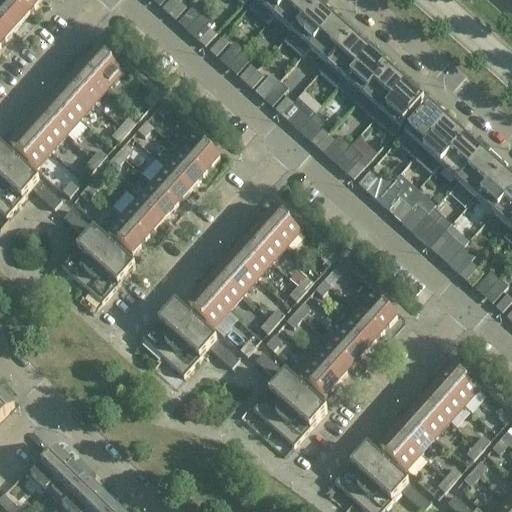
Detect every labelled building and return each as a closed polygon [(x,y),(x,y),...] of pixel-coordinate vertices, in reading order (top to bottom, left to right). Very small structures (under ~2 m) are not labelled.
[(27,17),(7,0),(0,0),(0,22),(13,33),(27,17)] [(39,0),(7,0),(27,17),(41,2),(39,0)] [(168,17),(180,4),(174,0),(172,0),(162,11),(168,17)] [(268,26),(291,0),(258,0),(250,10),(268,26)] [(291,0),(275,19),(292,35),(314,10),(306,3),(307,1),(306,0),(291,0)] [(168,17),(175,23),(186,10),(180,4),(168,17)] [(195,7),(180,22),(199,40),(213,25),(195,7)] [(310,51),(333,24),(324,16),(323,18),(314,10),(292,35),(285,43),(302,59),(310,51)] [(0,22),(0,47),(13,33),(0,22)] [(333,24),(310,51),(327,67),(350,42),(341,35),(343,33),(333,24)] [(205,50),(216,37),(210,31),(198,44),(205,50)] [(210,54),(216,59),(227,47),(221,41),(210,54)] [(339,90),(369,56),(360,48),(358,50),(350,42),(327,67),(320,76),(338,91),(339,90)] [(239,74),(251,59),(234,45),(222,60),(239,74)] [(98,53),(83,69),(108,91),(123,75),(98,53)] [(357,106),(385,74),(377,67),(379,65),(369,56),(339,90),(357,106)] [(239,80),(253,92),(264,80),(251,68),(239,80)] [(108,91),(83,69),(69,85),(94,107),(108,91)] [(374,122),(404,88),(395,80),(394,82),(385,74),(357,106),(374,122)] [(280,106),(290,86),(268,75),(257,95),(280,106)] [(94,107),(69,85),(55,101),(79,123),(94,107)] [(414,97),(404,88),(374,122),(393,138),(421,106),(413,99),(414,97)] [(159,100),(152,94),(144,104),(151,110),(159,100)] [(282,119),(293,106),(286,100),(275,113),(282,119)] [(79,123),(55,101),(40,117),(65,139),(79,123)] [(163,121),(171,111),(164,105),(156,114),(163,121)] [(282,119),(288,124),(299,112),(293,106),(282,119)] [(414,161),(447,126),(437,117),(435,119),(427,112),(396,145),(414,161)] [(65,139),(40,117),(26,132),(51,155),(65,139)] [(127,137),(135,127),(128,121),(120,131),(127,137)] [(146,125),(138,134),(145,140),(153,131),(146,125)] [(440,169),(463,143),(454,136),(456,134),(447,126),(414,161),(432,177),(440,169)] [(127,137),(120,131),(112,140),(119,146),(127,137)] [(51,155),(26,132),(5,156),(22,170),(28,164),(36,171),(51,155)] [(322,132),(311,145),(317,150),(328,138),(322,132)] [(194,138),(180,154),(206,177),(220,161),(194,138)] [(328,138),(317,150),(324,156),(335,144),(328,138)] [(463,143),(440,169),(443,171),(439,176),(451,186),(455,182),(458,185),(482,158),(473,149),(471,151),(463,143)] [(132,154),(126,147),(118,156),(124,163),(132,154)] [(22,170),(5,156),(0,150),(0,215),(6,221),(31,192),(54,213),(62,205),(39,184),(38,185),(22,170)] [(98,168),(106,159),(100,153),(91,162),(98,168)] [(206,177),(180,154),(165,170),(191,194),(206,177)] [(124,163),(118,156),(109,166),(116,173),(124,163)] [(482,158),(458,185),(476,200),(498,175),(490,168),(491,166),(482,158)] [(98,168),(91,162),(83,172),(90,178),(98,168)] [(354,183),(365,170),(358,164),(347,177),(354,183)] [(191,194),(165,170),(150,186),(176,210),(191,194)] [(376,180),(369,174),(358,187),(365,193),(376,180)] [(498,175),(476,200),(494,216),(511,195),(511,184),(508,181),(507,183),(498,175)] [(104,186),(97,180),(88,189),(95,196),(104,186)] [(62,195),(69,201),(78,191),(71,185),(62,195)] [(176,210),(150,186),(135,202),(161,226),(176,210)] [(95,196),(88,189),(80,198),(87,204),(95,196)] [(511,195),(494,216),(511,232),(511,231),(511,195)] [(395,220),(406,207),(399,201),(388,214),(395,220)] [(161,226),(135,202),(120,218),(146,242),(161,226)] [(395,220),(401,225),(412,213),(406,207),(395,220)] [(275,212),(260,228),(285,250),(300,234),(275,212)] [(94,234),(71,213),(64,222),(87,242),(62,270),(102,306),(134,270),(126,264),(109,248),(94,235),(94,234)] [(146,242),(120,218),(105,235),(114,243),(109,248),(126,264),(146,242)] [(285,250),(260,228),(246,244),(271,266),(285,250)] [(430,251),(441,239),(435,233),(424,246),(430,251)] [(430,251),(437,257),(448,245),(441,239),(430,251)] [(271,266),(246,244),(232,260),(257,282),(271,266)] [(321,263),(328,270),(337,260),(330,254),(321,263)] [(257,282),(232,260),(217,276),(242,298),(257,282)] [(341,264),(333,274),(340,280),(349,270),(341,264)] [(466,283),(477,271),(470,265),(459,278),(466,283)] [(466,283),(472,289),(484,277),(477,271),(466,283)] [(242,298),(217,276),(203,292),(228,314),(242,298)] [(304,296),(313,286),(306,280),(297,290),(304,296)] [(322,300),(330,290),(324,284),(316,294),(322,300)] [(304,296),(297,290),(289,299),(296,305),(304,296)] [(228,314),(203,292),(183,315),(199,329),(205,323),(214,331),(228,314)] [(371,298),(356,314),(381,337),(396,320),(371,298)] [(511,302),(507,298),(496,310),(502,316),(511,304),(511,302)] [(302,322),(310,313),(303,307),(295,316),(302,322)] [(183,315),(175,308),(143,344),(183,380),(209,351),(232,372),(239,364),(217,343),(215,344),(199,329),(183,315)] [(269,322),(276,328),(284,319),(277,313),(269,322)] [(381,337),(356,314),(342,330),(367,352),(381,337)] [(302,322),(295,316),(287,326),(293,332),(302,322)] [(260,331),(267,337),(276,328),(269,322),(260,331)] [(367,352),(342,330),(328,346),(353,368),(367,352)] [(273,355),(281,345),(274,339),(266,348),(273,355)] [(247,360),(249,358),(255,351),(248,344),(240,354),(247,360)] [(353,368),(328,346),(314,362),(339,384),(353,368)] [(263,356),(255,365),(279,385),(254,414),(294,449),(325,414),(318,407),(302,392),(285,378),(286,377),(263,356)] [(339,384),(314,362),(299,378),(308,386),(302,392),(318,407),(339,384)] [(452,371),(438,387),(462,410),(477,393),(452,371)] [(462,410),(438,387),(424,403),(448,425),(462,410)] [(0,393),(0,422),(14,409),(0,393)] [(448,425),(424,403),(409,419),(434,441),(448,425)] [(498,422),(505,428),(511,420),(511,416),(507,412),(498,422)] [(434,441),(409,419),(395,435),(420,457),(434,441)] [(420,457),(395,435),(375,458),(391,472),(397,466),(406,473),(420,457)] [(481,455),(490,446),(482,439),(474,449),(481,455)] [(499,459),(508,449),(500,443),(492,452),(499,459)] [(481,455),(474,449),(466,458),(473,464),(481,455)] [(30,478),(47,493),(72,467),(56,451),(30,478)] [(391,472),(375,458),(367,451),(335,486),(363,511),(384,511),(400,495),(419,511),(427,511),(431,507),(408,487),(407,487),(391,472)] [(479,481),(487,472),(480,465),(472,475),(479,481)] [(72,467),(47,493),(62,508),(88,482),(72,467)] [(453,487),(461,478),(454,471),(446,480),(453,487)] [(479,481),(472,475),(463,484),(470,491),(479,481)] [(453,487),(446,480),(437,490),(444,497),(453,487)] [(88,482),(62,508),(65,511),(88,511),(103,497),(88,482)] [(103,497),(88,511),(118,511),(119,511),(103,497)] [(0,501),(0,507),(5,511),(8,511),(13,506),(4,498),(0,501)] [(468,511),(454,499),(447,508),(452,511),(468,511)]
